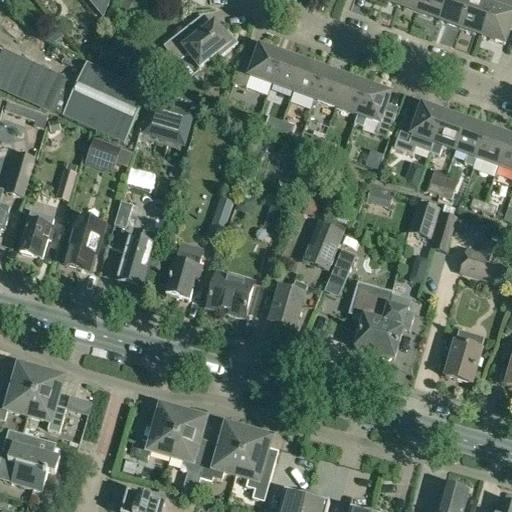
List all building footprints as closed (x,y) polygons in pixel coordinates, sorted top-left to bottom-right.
[(87,0),(103,19),(110,0),(87,0)] [(397,0),(395,7),(417,15),(422,0),(397,0)] [(422,0),(417,15),(439,23),(446,0),(422,0)] [(446,0),(439,23),(460,31),(471,0),(446,0)] [(482,39),(493,9),(496,0),(471,0),(460,31),(482,39)] [(511,0),(496,0),(493,9),(482,39),(504,47),(509,31),(511,32),(511,0)] [(187,30),(163,48),(177,65),(188,56),(199,70),(217,56),(220,59),(237,46),(227,34),(223,37),(214,26),(196,40),(187,30)] [(101,64),(117,64),(118,48),(101,48),(101,64)] [(271,87),(282,58),(259,50),(254,65),(243,61),(234,85),(246,90),(250,79),(271,87)] [(4,55),(0,62),(0,90),(63,119),(63,120),(124,147),(148,93),(87,65),(77,88),(4,55)] [(303,65),(282,58),(271,87),(293,95),(303,65)] [(314,103),(325,73),(303,65),(293,95),(314,103)] [(347,81),(325,73),(314,103),(336,110),(347,81)] [(358,118),(368,89),(347,81),(336,110),(358,118)] [(368,89),(358,118),(354,127),(367,131),(370,123),(378,126),(374,136),(387,141),(396,116),(384,112),(390,97),(368,89)] [(150,103),(141,135),(184,148),(193,116),(150,103)] [(35,128),(48,133),(52,119),(9,104),(6,114),(36,125),(35,128)] [(430,154),(433,146),(444,116),(422,108),(416,124),(405,120),(394,149),(414,156),(415,151),(420,153),(421,151),(430,154)] [(466,124),(444,116),(433,146),(455,154),(466,124)] [(270,121),(266,129),(278,134),(281,125),(270,121)] [(473,170),(477,162),(487,132),(466,124),(455,154),(467,158),(464,167),(473,170)] [(281,125),(278,134),(290,138),(293,130),(281,125)] [(509,140),(487,132),(477,162),(498,169),(509,140)] [(312,138),(308,147),(320,152),(324,143),(312,138)] [(511,141),(509,140),(498,169),(511,174),(511,141)] [(126,154),(99,144),(93,142),(85,167),(112,177),(116,167),(127,170),(132,157),(126,154)] [(324,143),(320,152),(332,156),(336,147),(324,143)] [(16,155),(5,195),(24,200),(35,160),(16,155)] [(76,178),(63,174),(55,201),(68,205),(76,178)] [(430,185),(427,194),(439,198),(442,190),(430,185)] [(442,190),(439,198),(451,203),(454,194),(442,190)] [(473,201),(469,210),(481,214),(485,206),(473,201)] [(281,223),(286,208),(270,202),(265,218),(281,223)] [(232,207),(220,203),(206,242),(218,247),(225,226),(226,227),(232,207)] [(113,228),(125,231),(132,208),(121,205),(113,228)] [(434,243),(443,211),(421,205),(412,236),(434,243)] [(0,206),(0,234),(1,232),(4,233),(8,219),(7,219),(9,210),(0,206)] [(485,206),(481,214),(493,219),(497,210),(485,206)] [(432,251),(447,256),(458,218),(443,214),(444,212),(443,211),(434,243),(432,251)] [(30,215),(27,224),(18,255),(41,262),(47,243),(50,244),(54,232),(51,231),(53,222),(30,215)] [(160,221),(150,218),(148,217),(143,234),(155,237),(160,221)] [(79,218),(74,237),(65,268),(88,274),(93,258),(96,258),(100,245),(97,244),(102,225),(79,218)] [(348,237),(318,225),(302,265),(327,274),(337,250),(341,251),(348,237)] [(362,242),(348,237),(341,251),(342,252),(324,294),(338,300),(362,242)] [(151,249),(130,243),(126,255),(125,254),(117,284),(140,290),(149,261),(148,261),(151,249)] [(468,253),(461,276),(501,288),(508,266),(501,264),(506,250),(486,244),(482,258),(468,253)] [(174,264),(165,297),(185,303),(191,282),(195,283),(198,271),(194,270),(197,261),(196,261),(199,251),(180,246),(177,256),(174,264)] [(253,287),(216,276),(206,311),(244,322),(253,287)] [(296,284),(293,295),(279,291),(269,325),(294,333),(305,298),(308,287),(296,284)] [(354,350),(374,356),(386,314),(387,314),(392,296),(358,286),(349,317),(363,321),(354,350)] [(405,319),(387,314),(386,314),(374,356),(394,362),(402,331),(405,319)] [(484,341),(458,334),(455,346),(455,345),(454,349),(450,350),(448,357),(450,360),(444,380),(470,387),(481,353),(480,353),(484,341)] [(3,385),(0,393),(0,394),(0,423),(4,425),(8,413),(28,419),(41,376),(19,370),(14,388),(3,385)] [(41,376),(28,419),(49,425),(47,433),(59,436),(66,412),(55,409),(62,382),(41,376)] [(149,454),(170,460),(183,417),(161,411),(150,449),(139,446),(135,458),(147,462),(149,454)] [(204,423),(183,417),(170,460),(191,466),(189,474),(201,477),(210,445),(199,442),(204,423)] [(224,475),(236,478),(248,436),(227,430),(221,448),(210,445),(201,477),(200,481),(211,484),(213,481),(221,483),(224,475)] [(60,462),(52,460),(56,447),(8,433),(2,455),(10,457),(8,465),(16,467),(11,486),(42,495),(47,476),(55,479),(60,462)] [(269,442),(248,436),(236,478),(248,482),(246,490),(254,493),(252,501),(264,505),(278,455),(266,452),(269,442)] [(463,511),(468,495),(444,489),(436,511),(463,511)] [(162,511),(166,499),(148,494),(146,501),(127,495),(122,511),(162,511)] [(303,511),(307,500),(284,494),(279,511),(303,511)] [(307,500),(303,511),(327,511),(329,506),(307,500)]
